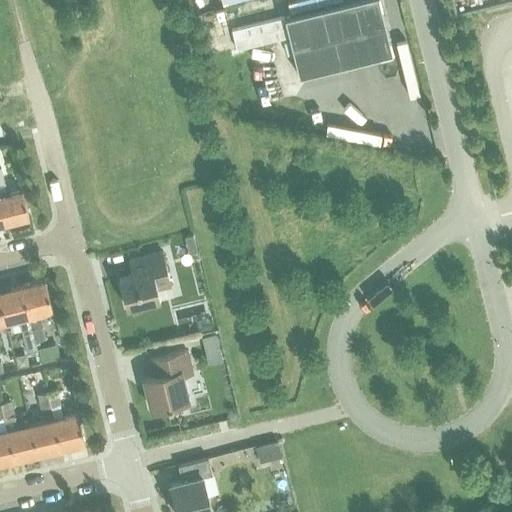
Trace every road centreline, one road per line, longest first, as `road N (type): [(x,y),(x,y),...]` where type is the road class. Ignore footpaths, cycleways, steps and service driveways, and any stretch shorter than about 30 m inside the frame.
road 1 (unclassified): [(369,424),(398,438),(432,439),(459,432),(495,396),(508,351),(474,219)]
road 2 (unclassified): [(474,219),(418,248),(346,316),(341,378),(369,424)]
road 3 (residential): [(128,462),(72,239)]
road 4 (unclassified): [(474,219),(421,0)]
road 5 (residential): [(72,239),(24,50)]
road 6 (residential): [(0,494),(128,462)]
